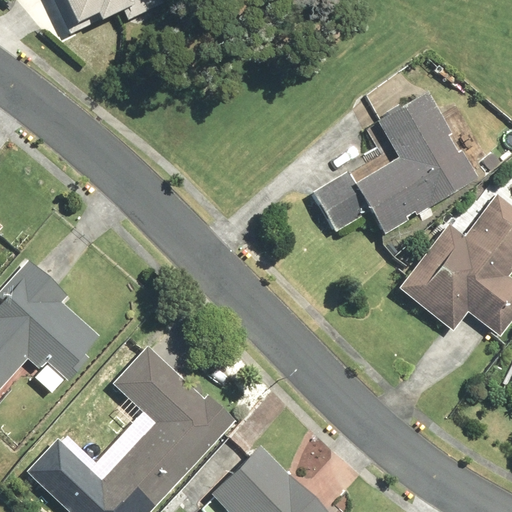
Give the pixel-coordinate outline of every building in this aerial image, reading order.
[(63,0),(76,29),(100,19),(102,25),(126,15),(131,27),(167,12),(162,0),(63,0)] [(477,183),(428,93),(378,121),(400,162),(357,185),(350,174),(311,195),(333,235),(373,213),(384,234),(477,183)] [(455,332),(470,313),(499,336),(511,319),(511,279),(510,277),(511,274),(511,212),(495,200),(465,238),(450,226),(400,289),(455,332)] [(0,389),(29,360),(41,372),(35,377),(52,394),(65,382),(68,385),(90,363),(82,355),(98,339),(63,303),(68,298),(30,260),(0,289),(0,389)] [(152,511),(232,426),(146,346),(112,382),(129,398),(116,412),(130,426),(86,473),(56,445),(34,468),(80,511),(152,511)] [(327,511),(262,445),(200,505),(206,511),(327,511)]
